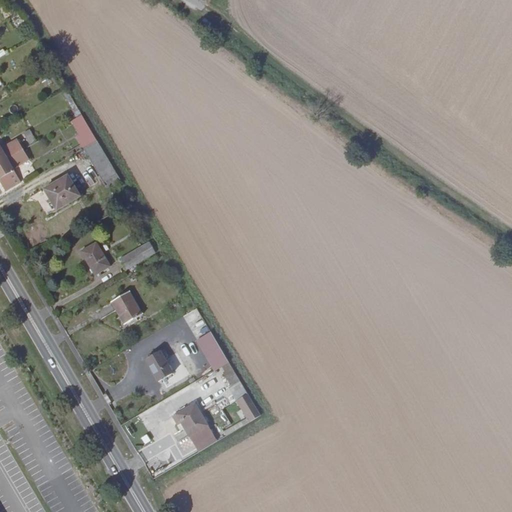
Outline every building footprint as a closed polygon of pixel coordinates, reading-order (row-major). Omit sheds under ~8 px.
[(77,118),(82,115),(75,103),(70,106),(77,118)] [(88,147),(97,141),(96,139),(82,115),(77,118),(72,121),(88,147)] [(30,145),(36,142),(30,130),(23,133),(30,145)] [(0,162),(23,150),(17,140),(1,149),(0,146),(0,162)] [(107,188),(120,180),(97,141),(88,147),(84,149),(107,188)] [(0,181),(6,191),(21,182),(13,169),(28,159),(23,150),(0,162),(0,181)] [(67,176),(44,189),(50,200),(47,201),(53,212),(80,197),(67,176)] [(111,267),(96,243),(81,252),(95,276),(111,267)] [(127,270),(155,254),(149,243),(120,259),(127,270)] [(129,292),(111,303),(125,325),(142,315),(129,292)] [(222,367),(229,363),(211,332),(197,340),(215,371),(222,367)] [(159,383),(163,380),(167,387),(180,379),(176,372),(173,374),(160,352),(146,360),(159,383)] [(233,386),(240,381),(229,363),(222,367),(228,376),(227,377),(233,386)] [(261,416),(248,394),(237,401),(250,423),(261,416)] [(195,447),(214,436),(195,405),(177,415),(182,424),(195,447)] [(178,426),(182,424),(177,415),(173,418),(178,426)] [(163,462),(179,452),(170,435),(140,452),(145,462),(158,454),(163,462)] [(199,453),(218,442),(214,436),(195,447),(199,453)]
